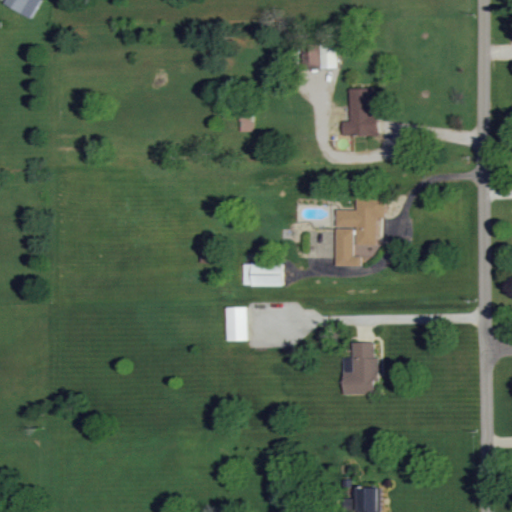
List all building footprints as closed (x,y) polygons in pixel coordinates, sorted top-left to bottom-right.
[(41,0),(8,0),(6,5),(34,18),(41,0)] [(322,44),(322,48),(310,49),(311,69),(340,68),(339,43),(322,44)] [(352,121),(344,121),(345,136),(381,136),(380,113),(375,113),(374,89),(351,89),(352,121)] [(242,131),(256,131),(256,115),(242,115),(242,131)] [(338,210),(338,227),(359,227),(358,245),(379,245),(379,218),(387,218),(387,198),(358,198),(358,210),(338,210)] [(338,266),(364,267),(364,257),(356,257),(356,228),(338,228),(338,266)] [(284,286),(285,264),(245,264),(245,286),(284,286)] [(230,341),(250,341),(250,307),(229,308),(230,341)] [(382,511),(384,489),(359,488),(358,511),(382,511)]
